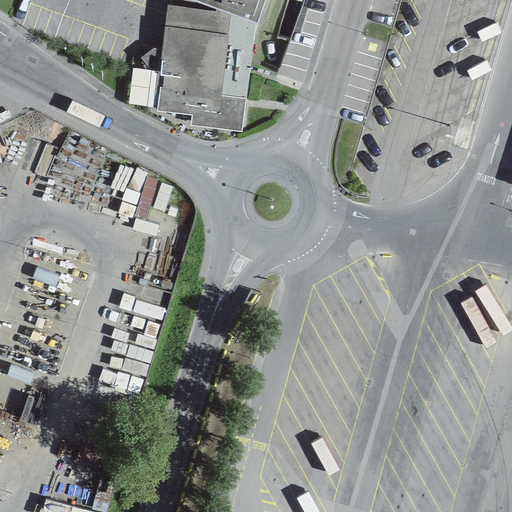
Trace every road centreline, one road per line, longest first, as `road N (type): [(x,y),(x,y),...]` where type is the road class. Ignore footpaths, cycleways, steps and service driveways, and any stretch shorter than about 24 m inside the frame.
road 1 (residential): [(249,245),(212,312),(153,511)]
road 2 (residential): [(224,178),(0,53)]
road 3 (unclassified): [(351,0),(297,158)]
road 4 (residential): [(249,245),(288,245),(315,219),(317,186),(297,158)]
road 5 (unknown): [(277,351),(334,464)]
